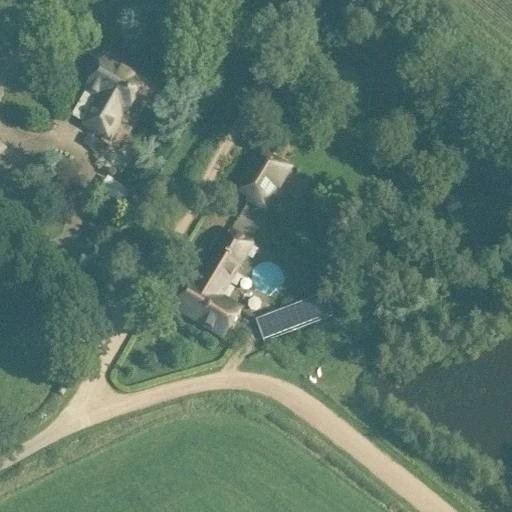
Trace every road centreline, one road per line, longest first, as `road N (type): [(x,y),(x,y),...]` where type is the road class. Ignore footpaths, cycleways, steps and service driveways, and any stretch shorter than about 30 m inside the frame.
road 1 (unclassified): [(318,0),(94,378),(83,417)]
road 2 (unclassified): [(83,417),(193,387),(261,386),(333,426),(433,511)]
road 3 (unknown): [(106,358),(93,285),(18,207),(8,133)]
